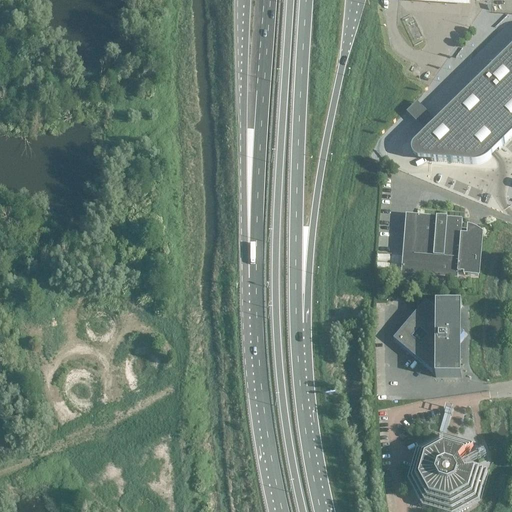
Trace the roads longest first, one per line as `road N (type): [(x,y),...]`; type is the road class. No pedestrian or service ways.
road 1 (motorway): [(301,511),(274,327),(289,0)]
road 2 (trunk): [(295,323),(354,0)]
road 3 (trunk): [(295,323),(305,0)]
road 4 (trunk): [(247,0),(243,198),(255,276)]
road 5 (trunk): [(269,0),(255,276)]
road 6 (trunk): [(255,276),(260,388),(282,511)]
road 7 (trunk): [(320,511),(295,323)]
road 8 (unclassified): [(389,0),(399,46),(424,60),(444,54),(473,16),(474,0)]
